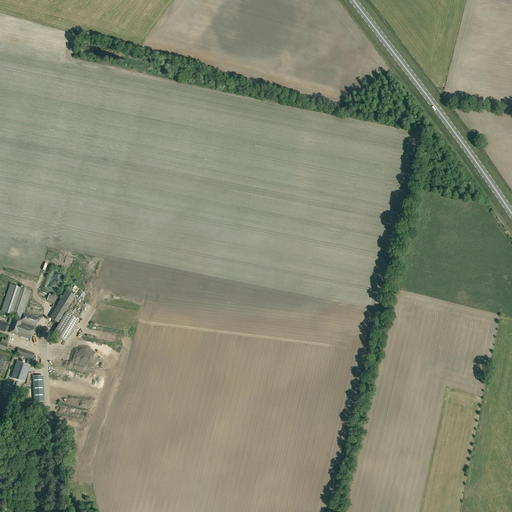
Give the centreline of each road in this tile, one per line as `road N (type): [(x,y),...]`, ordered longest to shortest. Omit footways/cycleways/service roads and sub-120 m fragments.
road 1 (primary): [(511,211),(354,0)]
road 2 (unknown): [(58,511),(46,347)]
